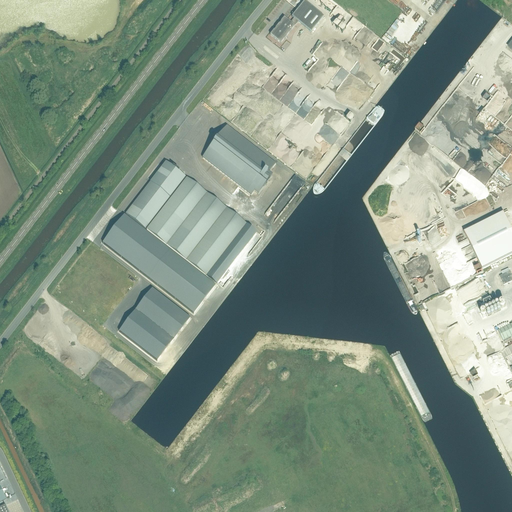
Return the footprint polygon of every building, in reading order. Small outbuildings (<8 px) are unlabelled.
[(348,38),(304,2),(291,17),(294,19),(290,23),(284,18),(280,23),(281,23),(279,25),(275,29),(274,31),(273,31),(270,35),(280,44),(298,23),(335,54),(348,38)] [(311,52),(302,66),(305,72),(326,87),(328,87),(330,84),(333,82),(334,77),(335,75),(336,70),(331,66),(332,64),(327,63),(329,60),(328,57),(321,53),(320,53),(318,54),(315,53),(313,55),(311,54),(311,52)] [(379,98),(381,98),(394,82),(394,75),(395,75),(395,69),(389,68),(389,66),(380,66),(376,70),(381,75),(378,75),(378,81),(373,81),(373,75),(368,75),(366,73),(363,77),(366,79),(364,81),(364,83),(369,88),(370,86),(370,90),(374,93),(374,91),(377,92),(378,93),(377,94),(379,95),(379,98)] [(268,84),(263,92),(284,107),(285,107),(288,103),(288,101),(289,100),(289,95),(286,94),(282,94),(278,91),(273,88),(275,85),(281,85),(281,84),(282,81),(280,80),(282,77),(285,77),(285,78),(287,76),(281,73),(277,73),(275,75),(275,80),(272,80),(271,84),(268,84)] [(205,128),(214,118),(203,107),(193,117),(205,128)] [(275,165),(227,127),(203,159),(251,196),(254,192),(258,195),(272,178),(268,174),(275,165)] [(329,159),(335,157),(345,144),(345,143),(346,140),(345,141),(342,138),(341,136),(339,139),(337,139),(336,136),(335,137),(331,138),(328,143),(332,146),(328,152),(329,159)] [(509,144),(495,163),(501,167),(511,153),(511,143),(511,145),(509,144)] [(301,156),(300,163),(304,163),(304,165),(309,166),(308,168),(312,168),(312,164),(312,152),(309,152),(309,156),(301,156)] [(159,171),(125,215),(145,230),(185,178),(178,173),(179,172),(172,168),(168,165),(165,163),(159,171)] [(246,225),(186,179),(146,231),(206,277),(246,225)] [(511,255),(511,231),(503,214),(464,234),(482,270),(511,255)] [(193,315),(215,287),(124,216),(102,244),(193,315)] [(451,289),(464,283),(453,259),(439,266),(451,289)] [(428,284),(424,276),(412,281),(410,277),(417,275),(416,271),(406,275),(411,288),(415,287),(415,289),(428,284)] [(511,275),(511,272),(500,277),(504,285),(511,281),(511,275)] [(473,295),(473,301),(476,300),(486,297),(481,283),(455,293),(456,296),(459,296),(460,296),(469,293),(468,293),(468,290),(471,290),(473,295)] [(414,297),(416,306),(430,302),(429,297),(430,296),(428,289),(424,290),(425,292),(422,293),(421,289),(417,290),(419,296),(414,297)] [(152,290),(119,333),(156,363),(190,319),(152,290)] [(511,324),(498,331),(503,341),(511,336),(511,324)]
